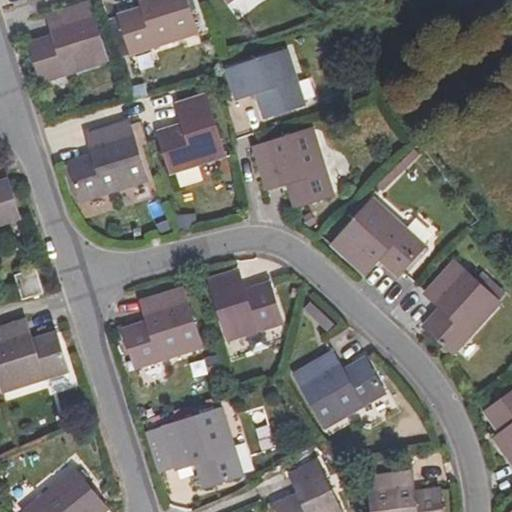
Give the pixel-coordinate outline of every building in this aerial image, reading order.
[(147,0),(150,11),(140,14),(139,7),(124,12),(136,49),(201,28),(191,0),(147,0)] [(108,58),(91,3),(53,13),(61,39),(50,41),(49,36),(33,41),(45,77),(108,58)] [(290,54),(232,71),(239,98),(261,92),(265,117),(306,106),(290,54)] [(227,154),(209,94),(182,103),(189,131),(179,133),(177,125),(163,129),(174,169),(227,154)] [(146,178),(129,124),(92,133),(98,160),(88,161),(84,157),(72,160),(82,198),(146,178)] [(317,129),(259,147),(273,185),(297,179),(299,186),(294,187),(300,204),(339,193),(317,129)] [(0,220),(21,215),(12,180),(0,183),(0,220)] [(403,276),(429,246),(382,201),(341,243),(346,248),(339,256),(357,273),(364,265),(371,271),(386,254),(392,258),(392,267),(403,276)] [(458,262),(432,291),(450,309),(432,325),(457,352),(503,304),(458,262)] [(39,270),(22,275),(29,296),(46,291),(39,270)] [(243,271),(216,280),(233,336),(283,321),(272,283),(260,286),(256,293),(251,294),(243,271)] [(202,345),(186,288),(148,298),(154,326),(144,329),(142,324),(127,327),(137,364),(202,345)] [(2,342),(0,342),(0,382),(1,384),(2,389),(68,368),(57,332),(45,335),(42,342),(35,343),(28,322),(8,327),(2,342)] [(335,352),(301,370),(327,424),(389,394),(373,359),(358,365),(360,371),(349,376),(335,352)] [(216,357),(206,359),(210,370),(220,368),(216,357)] [(511,397),(488,413),(497,426),(502,424),(506,433),(498,439),(511,459),(511,397)] [(241,475),(225,410),(168,425),(175,466),(201,460),(205,483),(241,475)] [(344,511),(321,459),(296,471),(307,497),(298,501),(297,497),(280,503),(284,511),(344,511)] [(76,472),(25,511),(99,511),(104,509),(76,472)] [(416,473),(376,479),(379,511),(445,511),(444,491),(432,492),(425,500),(418,499),(416,473)]
